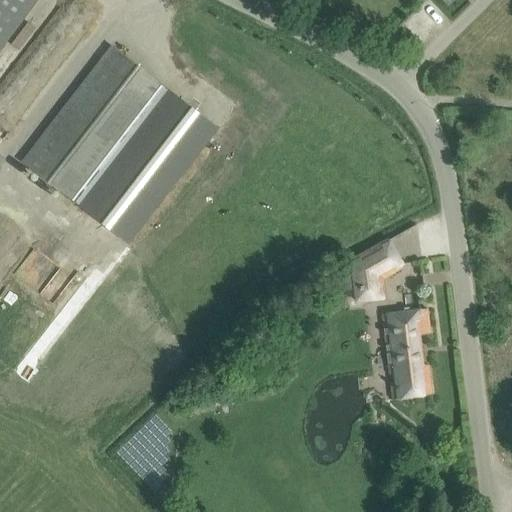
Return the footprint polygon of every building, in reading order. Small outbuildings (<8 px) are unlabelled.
[(0,0),(0,49),(37,0),(0,0)] [(23,162),(129,244),(218,129),(112,46),(23,162)] [(352,260),(356,288),(379,285),(378,276),(401,263),(403,267),(405,267),(389,239),(352,260)] [(391,383),(393,399),(413,397),(433,394),(429,364),(424,365),(421,335),(431,334),(428,309),(382,314),(390,374),(393,374),(394,382),(391,383)] [(189,408),(211,411),(213,399),(191,396),(189,408)]
